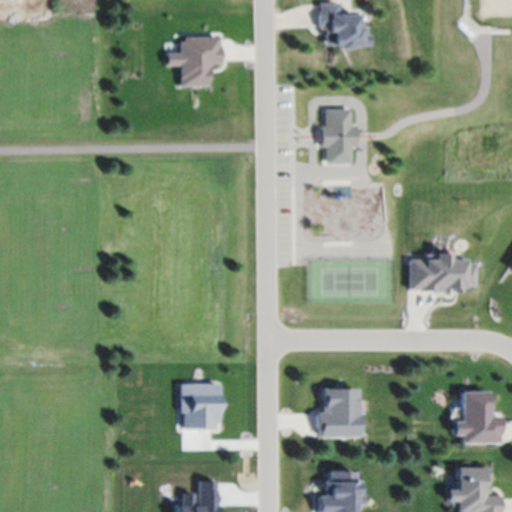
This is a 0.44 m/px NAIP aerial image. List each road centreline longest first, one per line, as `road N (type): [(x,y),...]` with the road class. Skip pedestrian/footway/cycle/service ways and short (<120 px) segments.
road 1 (residential): [(267,511),(267,0)]
road 2 (residential): [(511,357),(483,346),(267,339)]
